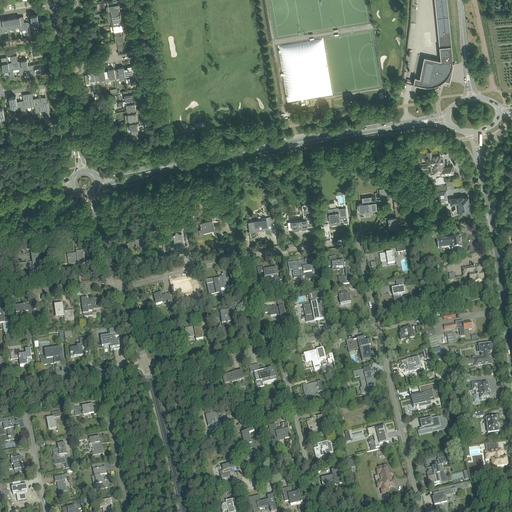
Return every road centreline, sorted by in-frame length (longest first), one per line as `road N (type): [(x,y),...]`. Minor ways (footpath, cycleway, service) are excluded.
road 1 (tertiary): [(159,168),(413,123)]
road 2 (tertiary): [(511,359),(480,164)]
road 3 (residential): [(420,511),(377,322)]
road 4 (residential): [(182,511),(144,366)]
road 5 (residential): [(127,511),(98,370)]
road 6 (residential): [(41,511),(17,380)]
road 7 (residential): [(118,288),(236,258)]
